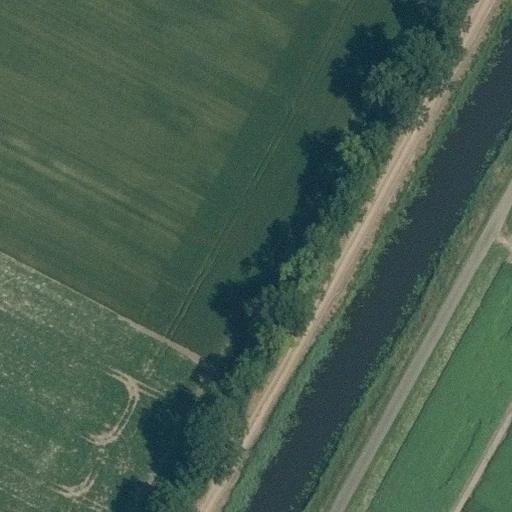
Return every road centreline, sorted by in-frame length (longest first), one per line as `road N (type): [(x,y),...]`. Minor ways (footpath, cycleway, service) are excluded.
road 1 (track): [(203,511),(486,0)]
road 2 (unclassified): [(342,511),(511,204)]
